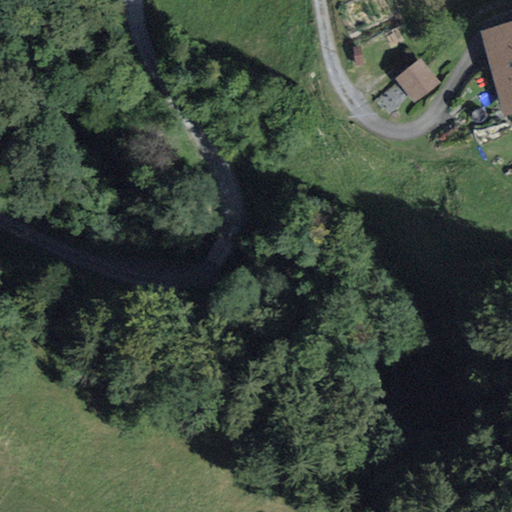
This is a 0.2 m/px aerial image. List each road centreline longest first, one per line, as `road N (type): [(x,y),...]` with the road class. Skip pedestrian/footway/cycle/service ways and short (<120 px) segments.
road 1 (unclassified): [(321,0),(341,78),(359,107),(390,130),(429,118),(476,53)]
road 2 (unclassified): [(136,0),(138,28),(243,233),(242,248)]
road 3 (track): [(215,280),(74,252),(0,221)]
